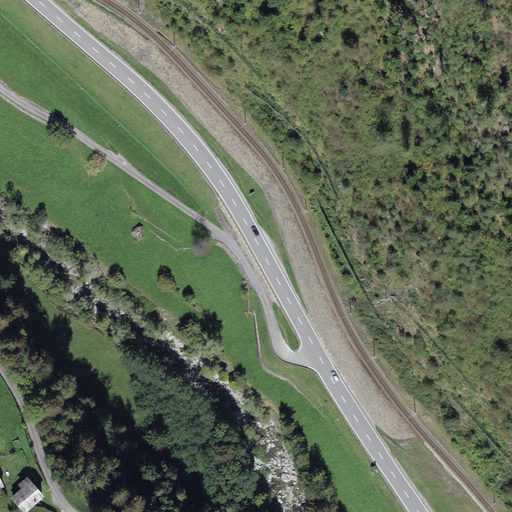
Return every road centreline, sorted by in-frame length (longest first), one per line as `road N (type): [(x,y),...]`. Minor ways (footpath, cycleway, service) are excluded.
road 1 (primary): [(418,511),(212,169),(163,111),(38,0)]
road 2 (track): [(0,88),(225,236),(260,290),(282,349),(292,358),(318,355)]
road 3 (track): [(78,511),(56,485),(0,363)]
